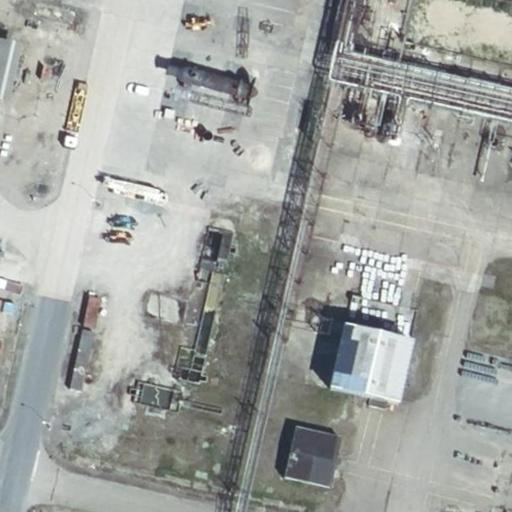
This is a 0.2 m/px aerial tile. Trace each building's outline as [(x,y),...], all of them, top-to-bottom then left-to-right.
[(458,24),(459,21),(459,17),(459,13),(457,10),(455,7),(452,5),(448,3),(444,3),(441,3),(437,5),(434,7),(432,10),(430,13),(429,17),(430,20),(431,24),(433,27),(436,30),(439,32),(442,33),(446,33),(450,32),(453,30),(456,28),(458,24)] [(502,34),(503,31),(503,27),(503,23),(501,20),(499,17),(496,15),(493,14),(489,13),(485,14),(482,15),(478,17),(476,20),(475,23),(474,26),(474,30),(475,34),(477,37),(480,40),(483,42),(487,43),(491,43),(494,42),(497,40),(500,38),(502,34)] [(0,100),(9,102),(23,44),(0,38),(0,100)] [(409,342),(340,326),(325,389),(394,405),(409,342)] [(338,438),(292,427),(280,476),(326,487),(338,438)]
